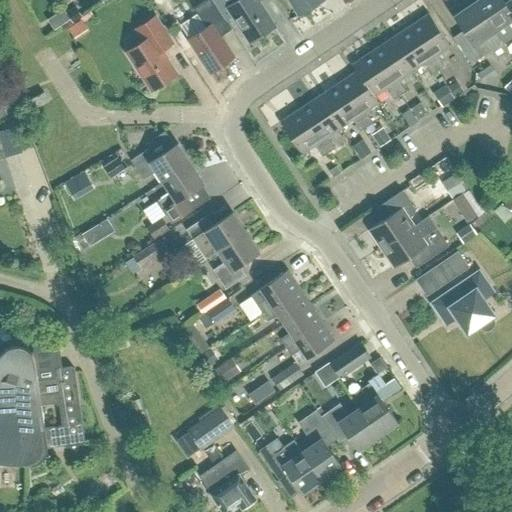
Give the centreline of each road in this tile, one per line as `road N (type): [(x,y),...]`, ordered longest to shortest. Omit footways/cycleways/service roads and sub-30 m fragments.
road 1 (residential): [(453,428),(310,232)]
road 2 (residential): [(310,232),(472,126),(510,133)]
road 3 (unclassified): [(63,300),(149,511)]
road 4 (residential): [(234,115),(84,115),(42,51)]
road 5 (residential): [(234,115),(245,93),(384,0)]
road 6 (residential): [(310,232),(278,207),(237,143),(234,115)]
road 7 (tertiary): [(337,511),(453,428)]
